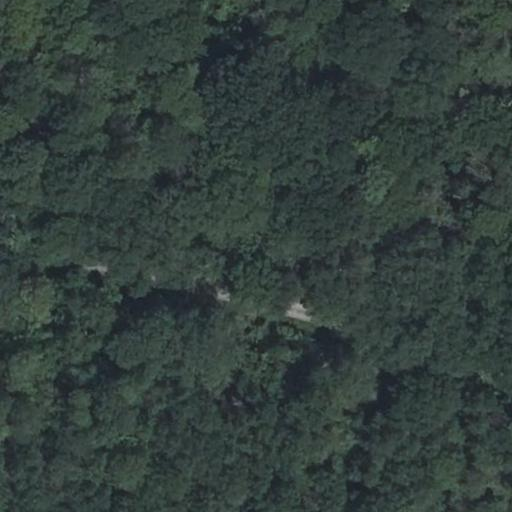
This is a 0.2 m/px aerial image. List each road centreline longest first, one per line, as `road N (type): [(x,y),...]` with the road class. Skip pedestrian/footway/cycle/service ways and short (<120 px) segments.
road 1 (unclassified): [(0,246),(117,269),(511,381)]
road 2 (track): [(425,357),(403,258),(318,165),(174,45),(163,0)]
road 3 (track): [(481,373),(455,511)]
